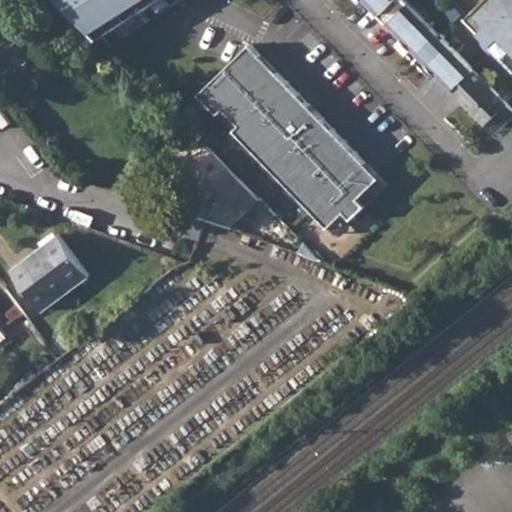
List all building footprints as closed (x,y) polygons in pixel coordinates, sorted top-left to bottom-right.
[(0,0),(0,32),(17,20),(0,0)] [(68,0),(101,36),(159,0),(68,0)] [(369,0),(382,14),(397,0),(369,0)] [(511,0),(493,0),(476,16),(511,52),(511,0)] [(413,4),(393,24),(424,57),(457,92),(489,127),(497,121),(503,127),(505,130),(511,123),(511,107),(479,73),(445,37),(413,4)] [(253,46),(201,94),(221,114),(226,109),(242,124),(237,130),(331,226),(347,211),(353,219),(389,184),(253,46)] [(229,172),(197,203),(239,218),(258,200),(229,172)] [(239,218),(197,203),(188,211),(228,226),(230,228),(239,218)] [(41,252),(14,272),(23,286),(43,311),(91,277),(64,238),(42,254),(41,252)] [(399,289),(383,302),(392,313),(408,299),(405,296),(399,289)] [(0,324),(0,342),(8,336),(0,324)] [(46,355),(0,390),(0,406),(54,365),(46,355)]
